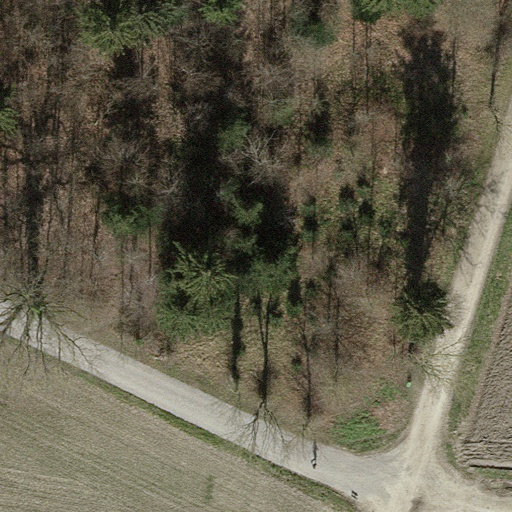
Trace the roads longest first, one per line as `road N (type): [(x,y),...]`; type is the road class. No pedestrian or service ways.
road 1 (track): [(412,511),(0,315)]
road 2 (track): [(402,511),(511,142)]
